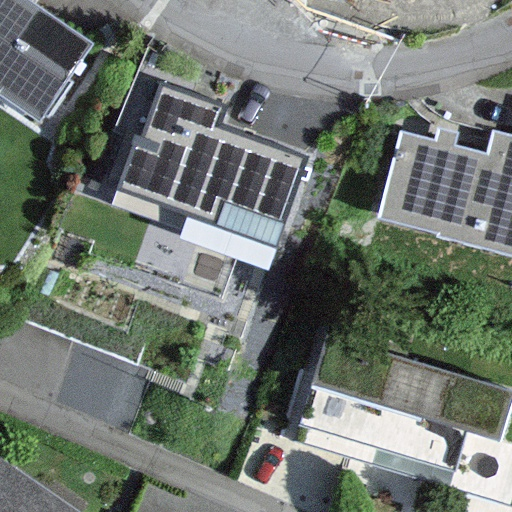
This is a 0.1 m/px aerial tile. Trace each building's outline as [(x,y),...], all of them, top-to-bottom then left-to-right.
[(0,0),(0,91),(35,117),(90,38),(33,0),(0,0)] [(221,104),(162,84),(126,188),(215,219),(222,197),(279,217),(300,157),(213,127),(221,104)] [(402,134),(379,224),(439,240),(438,244),(511,263),(511,137),(496,134),(490,156),(402,134)] [(511,401),(511,389),(318,336),(292,429),(489,484),(511,401)] [(0,511),(57,511),(0,474),(0,511)]
